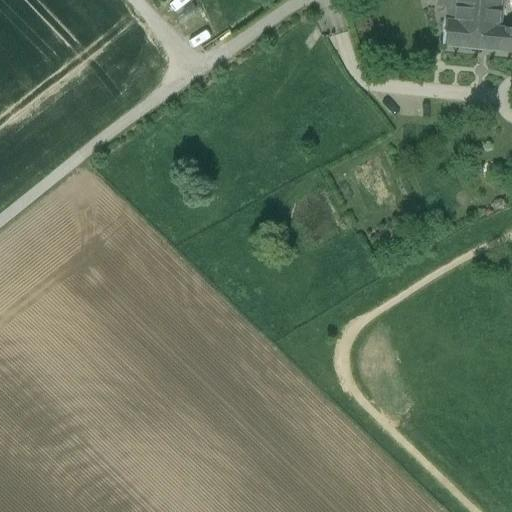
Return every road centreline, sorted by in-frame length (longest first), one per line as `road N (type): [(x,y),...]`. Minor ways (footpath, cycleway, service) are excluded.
road 1 (track): [(320,0),(68,166),(0,222)]
road 2 (track): [(321,0),(358,82),(511,111)]
